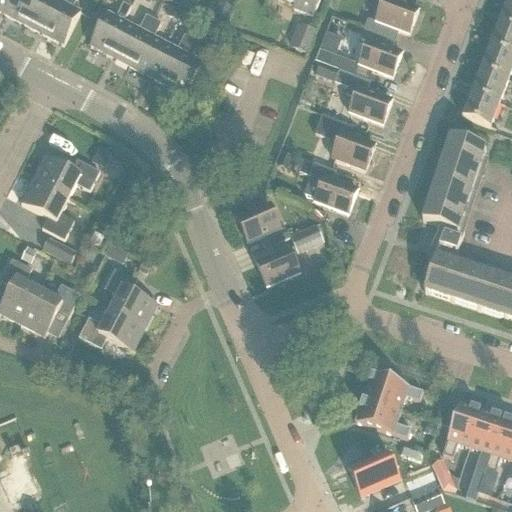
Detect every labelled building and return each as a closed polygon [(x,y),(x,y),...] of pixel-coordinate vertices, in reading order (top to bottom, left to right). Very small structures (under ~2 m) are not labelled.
[(0,0),(0,14),(6,17),(14,0),(0,0)] [(39,0),(14,0),(6,17),(25,27),(39,0)] [(46,38),(64,6),(52,0),(39,0),(25,27),(46,38)] [(64,6),(46,38),(63,47),(80,14),(72,10),(77,0),(67,0),(64,6)] [(275,0),(295,8),(293,11),(313,19),(320,0),(275,0)] [(364,31),(394,42),(397,33),(409,38),(418,13),(385,0),(375,25),(368,22),(364,31)] [(511,30),(511,3),(507,1),(498,25),(511,30)] [(107,15),(90,48),(106,56),(123,23),(131,9),(123,5),(115,19),(107,15)] [(123,23),(106,56),(129,68),(153,21),(146,17),(138,31),(123,23)] [(153,21),(129,68),(147,78),(165,45),(153,39),(161,25),(153,21)] [(511,56),(511,30),(498,25),(489,48),(511,56)] [(308,56),(317,33),(300,27),(291,50),(308,56)] [(390,52),(394,42),(364,31),(360,41),(368,44),(359,68),(392,81),(401,56),(390,52)] [(165,45),(147,78),(167,88),(191,41),(184,37),(176,52),(165,45)] [(191,41),(167,88),(186,99),(204,66),(192,60),(199,45),(191,41)] [(509,82),(511,73),(511,56),(489,48),(480,71),(509,82)] [(319,54),(315,64),(339,73),(354,79),(359,68),(319,54)] [(333,85),(338,74),(320,67),(315,78),(333,85)] [(500,106),(509,82),(480,71),(471,95),(500,106)] [(382,129),(392,104),(366,94),(369,85),(354,79),(339,73),(334,85),(348,90),(345,97),(355,101),(349,116),(382,129)] [(490,130),(500,106),(471,95),(462,119),(490,130)] [(365,174),(375,149),(349,139),(352,129),(321,117),(314,136),(337,145),(332,161),(365,174)] [(441,166),(476,179),(485,151),(450,140),(441,166)] [(281,157),(277,166),(287,170),(291,161),(281,157)] [(32,185),(68,202),(76,187),(89,194),(99,175),(76,163),(71,174),(45,161),(32,185)] [(300,171),(298,175),(312,180),(305,198),(307,199),(316,202),(314,205),(317,207),(348,218),(351,211),(351,209),(357,194),(335,185),(334,184),(331,183),(335,174),(324,170),(306,163),(303,162),(300,170),(300,171)] [(466,209),(476,179),(441,166),(431,197),(466,209)] [(60,217),(68,202),(32,185),(21,207),(47,220),(42,231),(64,243),(73,223),(60,217)] [(459,231),(466,209),(431,197),(422,223),(447,231),(444,240),(443,239),(439,249),(445,251),(457,254),(464,233),(459,231)] [(247,246),(280,232),(270,208),(236,222),(247,246)] [(297,256),(323,245),(316,229),(290,240),(297,256)] [(286,231),(267,239),(271,247),(289,239),(286,231)] [(99,248),(103,239),(95,234),(90,243),(99,248)] [(77,256),(49,242),(43,255),(71,269),(77,256)] [(37,256),(28,251),(22,263),(32,268),(37,256)] [(266,291),(299,277),(289,252),(256,267),(266,291)] [(511,323),(511,284),(436,259),(424,295),(511,323)] [(0,318),(20,329),(38,292),(24,285),(31,272),(12,262),(1,284),(12,290),(0,312),(0,318)] [(141,266),(138,274),(147,278),(150,271),(151,269),(144,265),(142,264),(141,266)] [(109,313),(145,332),(157,309),(130,294),(136,283),(114,272),(104,291),(117,298),(109,313)] [(38,292),(20,329),(44,341),(58,314),(68,319),(79,297),(61,288),(54,301),(38,292)] [(133,355),(145,332),(109,313),(102,328),(88,321),(79,340),(100,351),(106,341),(133,355)] [(419,405),(422,394),(370,377),(362,401),(401,414),(405,401),(419,405)] [(401,414),(362,401),(355,425),(407,442),(410,432),(397,428),(401,414)] [(469,452),(481,414),(460,406),(442,458),(453,462),(457,448),(469,452)] [(489,459),(490,459),(503,421),(481,414),(469,452),(489,459)] [(500,462),(511,466),(511,463),(511,423),(503,421),(490,459),(489,459),(485,472),(495,476),(500,462)] [(388,456),(349,473),(361,499),(400,482),(388,456)] [(479,497),(485,467),(471,464),(465,494),(479,497)] [(415,511),(431,511),(444,507),(438,491),(411,502),(415,511)]
